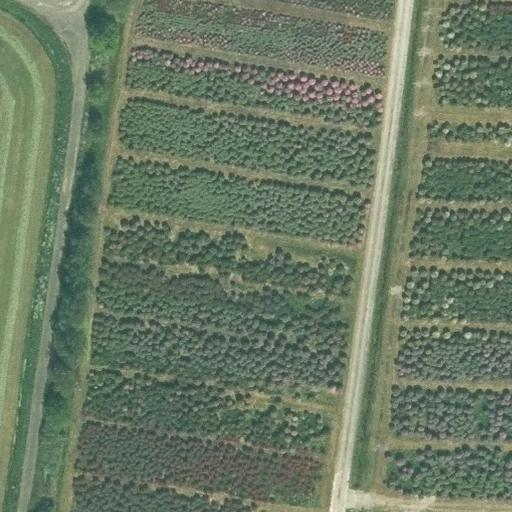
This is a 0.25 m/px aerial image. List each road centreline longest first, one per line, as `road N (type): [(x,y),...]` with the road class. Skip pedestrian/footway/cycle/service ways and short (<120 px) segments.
road 1 (unclassified): [(34,0),(67,19),(80,68),(22,511)]
road 2 (track): [(336,511),(403,0)]
